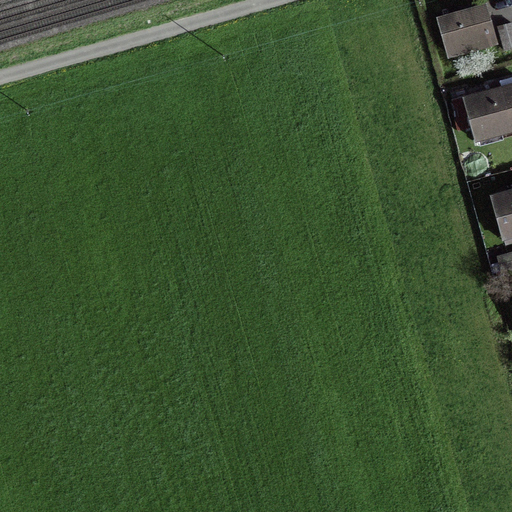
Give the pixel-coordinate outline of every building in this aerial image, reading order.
[(482,8),(443,20),(453,55),(492,44),(482,8)] [(511,19),(497,24),(504,49),(511,47),(511,19)] [(511,77),(462,92),(463,96),(453,99),(457,113),(453,114),(458,130),(472,127),(475,138),(479,137),(481,143),(499,138),(498,132),(511,127),(511,77)] [(511,183),(489,190),(502,235),(504,235),(506,243),(511,241),(511,183)] [(511,249),(496,254),(501,271),(511,268),(511,249)]
